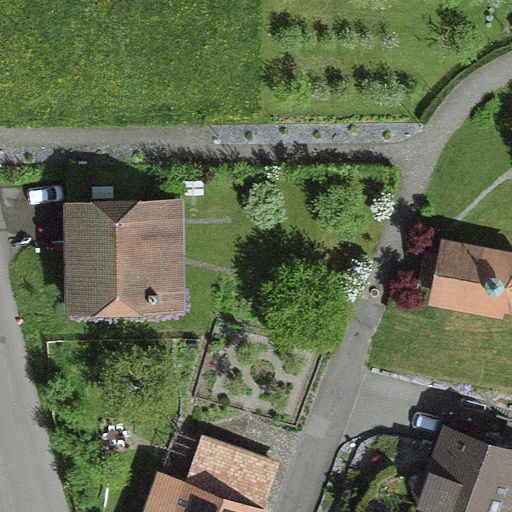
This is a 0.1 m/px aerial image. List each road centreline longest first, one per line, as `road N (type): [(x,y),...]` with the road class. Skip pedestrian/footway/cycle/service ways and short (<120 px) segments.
road 1 (residential): [(511,65),(464,95),(416,153),(288,511)]
road 2 (residential): [(0,356),(35,511)]
